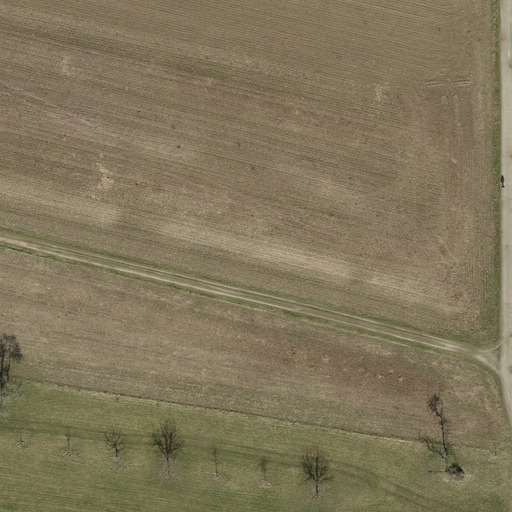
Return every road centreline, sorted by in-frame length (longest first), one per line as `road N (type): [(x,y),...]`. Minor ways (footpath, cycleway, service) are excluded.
road 1 (track): [(0,237),(509,361)]
road 2 (track): [(511,377),(506,0)]
